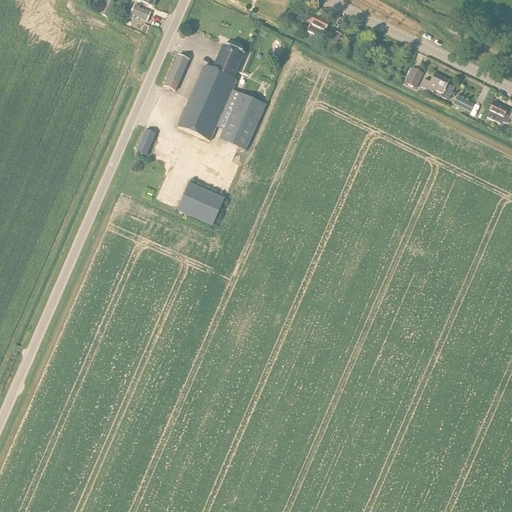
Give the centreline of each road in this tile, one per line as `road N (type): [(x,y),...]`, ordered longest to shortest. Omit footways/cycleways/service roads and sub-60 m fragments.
road 1 (unclassified): [(0,422),(184,0)]
road 2 (track): [(511,154),(292,48)]
road 3 (tertiary): [(326,0),(511,89)]
road 4 (track): [(385,0),(511,60)]
